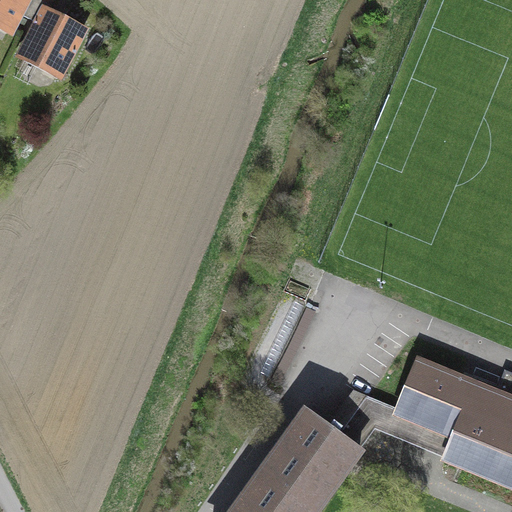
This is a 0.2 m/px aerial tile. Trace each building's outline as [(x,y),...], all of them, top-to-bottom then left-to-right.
[(20,15),(29,19),(38,0),(0,0),(0,22),(12,29),(20,15)] [(38,0),(29,19),(38,24),(23,53),(62,73),(83,32),(45,12),(48,6),(39,1),(39,0),(38,0)] [(455,431),(444,459),(511,486),(511,375),(505,373),(497,394),(417,361),(396,413),(440,431),(443,426),(455,431)] [(376,427),(387,408),(369,398),(358,417),(376,427)] [(327,429),(306,414),(235,511),(315,511),(359,452),(339,437),(361,406),(348,401),(327,429)]
